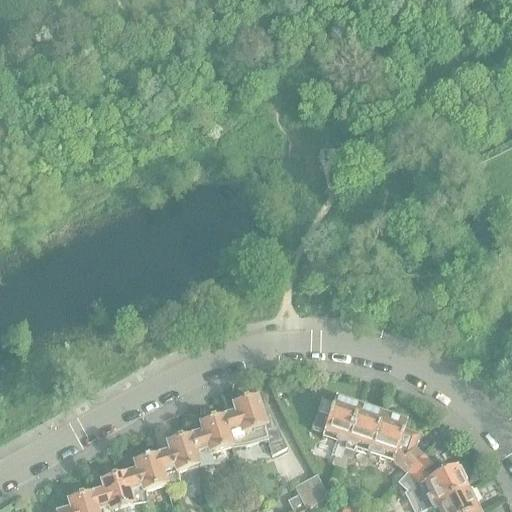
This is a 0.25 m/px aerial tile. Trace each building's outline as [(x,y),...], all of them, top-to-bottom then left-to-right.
[(336,468),(357,409),(350,407),(351,403),(337,398),(335,402),(334,402),(333,406),(321,402),(311,431),(337,439),(330,458),(334,459),(331,467),(336,468)] [(287,451),(265,409),(258,411),(255,401),(232,408),(234,416),(233,416),(234,417),(222,420),(220,421),(229,451),(231,450),(246,449),(268,442),(272,458),(287,451)] [(369,455),(382,418),(381,418),(382,413),(368,409),(367,413),(357,409),(336,468),(344,471),(348,461),(351,462),(356,450),(366,454),(369,455)] [(416,438),(403,434),(406,426),(405,426),(406,422),(392,417),(390,421),(382,418),(369,455),(378,458),(379,454),(391,458),(390,462),(394,463),(404,474),(421,456),(413,448),(416,438)] [(229,451),(220,421),(199,427),(201,435),(201,436),(190,439),(186,440),(195,471),(199,470),(212,467),(210,456),(229,451)] [(195,471),(186,440),(166,446),(168,454),(168,455),(157,459),(157,458),(154,459),(162,490),(165,489),(179,487),(178,476),(195,471)] [(466,483),(459,469),(455,471),(454,469),(450,471),(449,470),(434,478),(433,477),(428,479),(423,474),(431,466),(421,456),(404,474),(418,489),(422,487),(428,497),(424,499),(426,503),(417,508),(418,509),(413,511),(422,511),(465,490),(462,485),(466,483)] [(162,490),(154,459),(134,465),(136,473),(135,474),(124,478),(124,477),(121,478),(130,509),(134,508),(146,506),(145,495),(162,490)] [(130,509),(121,478),(101,484),(103,492),(103,493),(103,494),(92,497),(92,496),(89,497),(93,511),(125,511),(130,509)] [(327,501),(316,480),(303,486),(314,508),(327,501)] [(306,511),(314,508),(303,486),(293,491),(297,498),(287,503),(291,511),(306,511)] [(475,511),(473,507),(477,505),(469,488),(465,490),(422,511),(475,511)] [(93,511),(89,497),(69,504),(71,511),(70,511),(93,511)]
